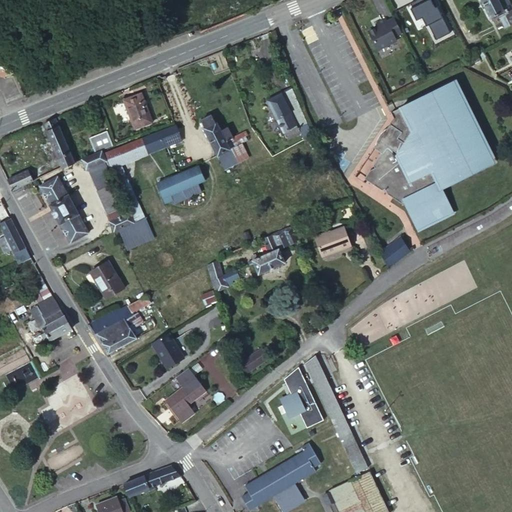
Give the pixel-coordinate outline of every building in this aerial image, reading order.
[(511,7),(511,6),(508,0),(480,0),(490,19),(511,7)] [(399,32),(392,18),(384,22),(383,18),(374,23),(376,27),(368,31),(367,35),(376,50),(394,41),(392,36),(399,32)] [(452,77),(391,111),(394,117),(375,148),(383,153),(375,166),(377,169),(372,172),(367,180),(385,191),(388,189),(391,194),(405,202),(408,201),(423,227),(457,208),(445,186),(496,157),(452,77)] [(307,124),(291,88),(267,101),(276,120),(278,123),(283,120),(288,130),(283,133),(287,140),(301,133),(298,128),(307,124)] [(140,93),(122,100),(134,128),(151,121),(140,93)] [(199,120),(200,122),(223,169),(235,163),(229,150),(242,144),(240,139),(247,135),(244,130),(232,137),(227,127),(219,131),(211,114),(199,120)] [(42,123),(61,167),(62,168),(73,162),(54,118),(42,123)] [(279,125),(283,133),(288,130),(283,120),(278,123),(279,125)] [(174,124),(141,138),(146,150),(164,144),(165,146),(180,140),(174,124)] [(106,130),(88,137),(94,152),(112,145),(106,130)] [(141,138),(102,153),(105,160),(108,166),(146,150),(141,138)] [(235,163),(248,156),(242,144),(229,150),(235,163)] [(102,153),(101,150),(81,159),(86,169),(105,160),(102,153)] [(80,161),(68,166),(71,173),(83,168),(80,161)] [(195,166),(155,182),(163,201),(170,199),(168,194),(182,189),(185,196),(198,190),(195,183),(204,180),(202,176),(199,177),(195,166)] [(28,170),(7,179),(12,190),(21,186),(33,180),(28,170)] [(57,176),(39,185),(49,204),(59,223),(60,224),(70,242),(88,232),(77,214),(77,213),(67,194),(66,194),(57,176)] [(96,189),(112,183),(110,176),(94,183),(96,189)] [(108,221),(113,232),(114,231),(133,222),(128,212),(125,213),(112,183),(96,189),(109,220),(108,221)] [(21,186),(12,190),(16,198),(25,193),(21,186)] [(15,256),(18,263),(30,257),(24,245),(10,217),(0,222),(0,225),(5,236),(0,238),(0,242),(5,253),(12,249),(15,256)] [(141,241),(133,222),(114,231),(122,249),(141,241)] [(324,232),(314,236),(320,254),(337,248),(338,249),(350,245),(343,226),(325,233),(324,232)] [(294,242),(288,227),(261,239),(267,252),(255,257),(254,253),(250,255),(257,273),(283,262),(277,249),(294,242)] [(389,267),(408,251),(399,237),(380,252),(388,265),(389,267)] [(47,254),(50,260),(59,255),(56,249),(47,254)] [(30,273),(37,269),(30,258),(24,262),(30,273)] [(206,264),(215,292),(227,286),(221,275),(217,259),(206,264)] [(107,261),(91,271),(101,287),(99,288),(106,298),(123,287),(107,261)] [(221,275),(227,286),(232,284),(230,281),(239,277),(235,268),(221,275)] [(212,289),(207,291),(200,294),(203,303),(215,298),(212,289)] [(88,323),(107,353),(136,337),(125,319),(134,314),(132,311),(149,302),(148,298),(151,297),(149,294),(144,296),(116,310),(115,309),(88,323)] [(50,340),(71,328),(53,295),(30,308),(40,327),(42,325),(50,340)] [(183,357),(168,333),(157,339),(151,342),(166,367),(183,357)] [(260,348),(238,364),(245,373),(267,357),(260,348)] [(315,354),(304,362),(332,423),(357,476),(360,475),(358,471),(367,467),(315,354)] [(183,386),(164,400),(174,413),(175,412),(179,417),(189,409),(186,405),(193,399),(183,386)] [(308,388),(290,398),(301,422),(320,413),(308,388)] [(302,450),(244,485),(248,491),(256,505),(275,493),(276,495),(273,497),(282,511),(304,499),(295,484),(286,490),(285,487),(314,470),(312,466),(319,462),(307,442),(300,446),(302,450)] [(170,464),(124,483),(129,496),(180,475),(170,464)] [(387,511),(368,471),(360,475),(357,476),(329,489),(330,491),(334,501),(339,511),(387,511)] [(256,505),(248,491),(240,496),(248,509),(256,505)] [(334,501),(330,491),(322,495),(326,505),(334,501)] [(97,511),(125,511),(130,511),(124,497),(118,499),(117,496),(95,504),(97,511)]
